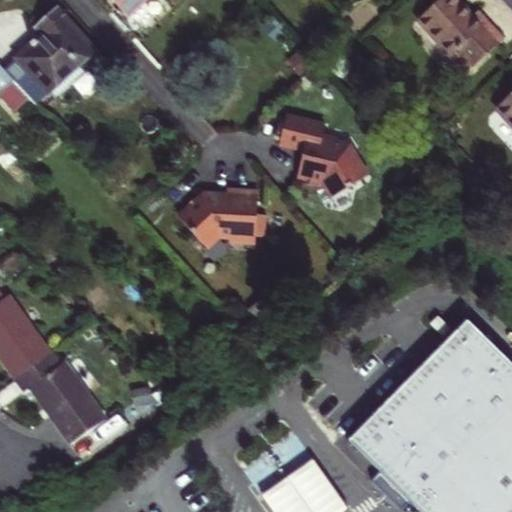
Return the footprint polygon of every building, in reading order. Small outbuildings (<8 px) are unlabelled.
[(103,0),(126,25),(154,0),(164,0),(174,11),(186,0),(103,0)] [(448,0),(418,28),(452,65),(458,60),(472,76),(502,49),(477,21),(472,26),(448,0)] [(17,87),(38,110),(97,56),(61,16),(40,35),(46,41),(8,77),(17,87)] [(17,87),(8,77),(0,68),(0,94),(4,99),(17,87)] [(38,110),(17,87),(4,99),(33,130),(46,119),(38,110)] [(511,102),(496,116),(511,135),(511,102)] [(327,126),(288,117),(281,148),(305,154),(298,183),(326,190),(332,200),(370,177),(352,146),(324,139),(327,126)] [(227,197),(203,195),(176,224),(211,259),(223,246),(255,248),(255,240),(256,218),(258,193),(227,192),(227,197)] [(267,219),(256,218),(255,240),(266,240),(267,219)] [(0,371),(16,392),(52,365),(7,305),(3,308),(0,304),(0,371)] [(419,511),(511,511),(511,369),(466,325),(371,422),(349,444),(381,474),(373,482),(387,496),(403,511),(410,503),(419,511)] [(65,374),(61,377),(52,365),(16,392),(24,404),(36,395),(56,422),(70,442),(66,445),(76,458),(109,434),(65,374)] [(346,511),(315,465),(262,500),(269,511),(346,511)]
